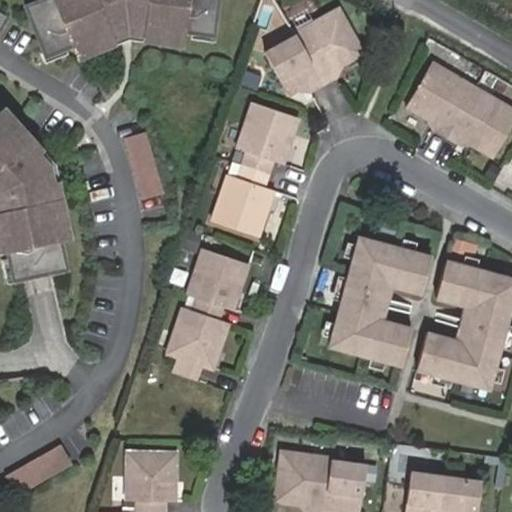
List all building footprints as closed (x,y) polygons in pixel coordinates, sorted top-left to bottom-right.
[(53,0),(30,10),(51,58),(78,46),(82,56),(100,48),(102,52),(120,44),(118,40),(131,35),(145,37),(144,42),(163,44),(164,40),(184,43),(185,32),(214,37),(219,0),(53,0)] [(336,14),(293,37),(299,46),(324,91),(337,84),(332,75),(362,58),(336,14)] [(306,100),(324,91),(299,46),(265,66),(287,100),(302,92),(306,100)] [(426,144),(440,151),(470,100),(414,67),(388,117),(429,139),(426,144)] [(470,100),(440,151),(451,158),(453,153),(469,162),(485,171),(511,123),(511,122),(487,109),(470,100)] [(251,159),(247,173),(271,181),(276,167),(287,172),(300,133),(253,117),(241,155),(251,159)] [(53,199),(51,183),(39,167),(44,163),(20,135),(17,138),(3,123),(0,126),(0,125),(0,260),(3,289),(55,285),(52,255),(57,255),(56,235),(61,235),(58,199),(53,199)] [(148,131),(124,138),(143,200),(167,193),(148,131)] [(271,181),(247,173),(241,190),(230,186),(215,231),(260,246),(276,203),(264,199),(271,181)] [(385,285),(399,289),(420,294),(429,259),(362,240),(332,349),(398,367),(409,328),(391,323),(377,319),(385,285)] [(209,257),(194,304),(202,306),(198,319),(225,328),(230,310),(239,313),(252,271),(209,257)] [(463,345),(451,342),(426,335),(417,372),(485,390),(511,290),(511,280),(445,263),(436,299),(461,305),(471,309),(463,345)] [(391,323),(399,289),(385,285),(377,319),(391,323)] [(461,305),(451,342),(463,345),(471,309),(461,305)] [(218,373),(233,330),(225,328),(198,319),(188,316),(176,352),(185,355),(178,375),(204,383),(208,370),(218,373)] [(61,443),(3,476),(16,497),(73,465),(61,443)] [(307,511),(328,511),(334,470),(335,462),(281,457),(277,507),(308,510),(307,511)] [(165,511),(166,504),(175,503),(176,460),(128,459),(127,503),(137,504),(136,511),(165,511)] [(363,511),(368,473),(364,473),(334,470),(328,511),(363,511)] [(436,511),(441,483),(402,478),(397,511),(436,511)] [(441,483),(436,511),(467,511),(471,488),(441,483)]
